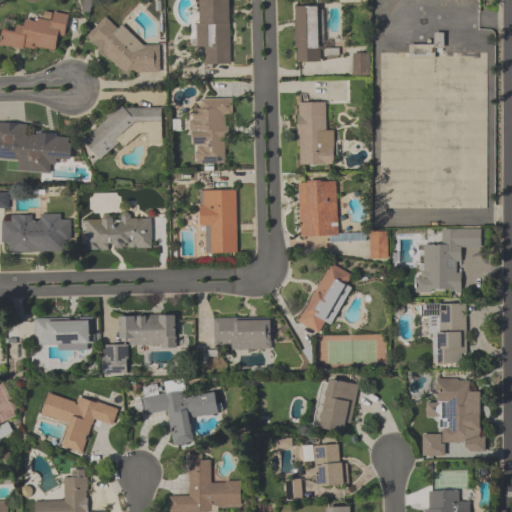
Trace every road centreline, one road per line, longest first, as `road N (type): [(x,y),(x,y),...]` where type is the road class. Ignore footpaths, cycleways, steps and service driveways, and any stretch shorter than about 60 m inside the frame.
road 1 (residential): [(256,0),(259,232),(267,256)]
road 2 (residential): [(267,256),(274,234),(269,0)]
road 3 (residential): [(250,283),(239,276),(0,280)]
road 4 (residential): [(0,293),(250,283)]
